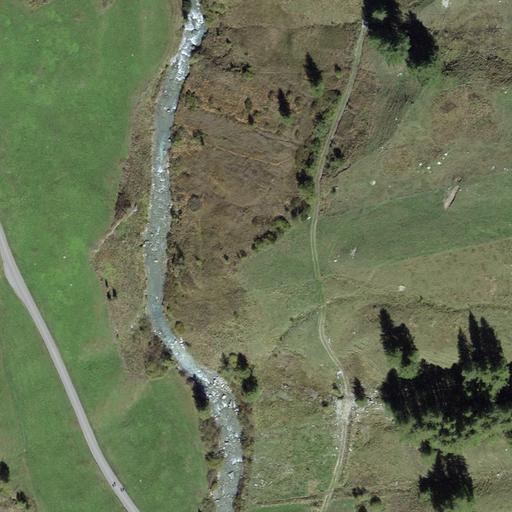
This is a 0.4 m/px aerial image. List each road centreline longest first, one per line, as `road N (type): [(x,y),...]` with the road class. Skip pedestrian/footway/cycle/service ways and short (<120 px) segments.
road 1 (track): [(322,511),(339,468),(349,396),(321,332),(312,229),(317,181),(354,75),(366,0)]
road 2 (unclassified): [(134,511),(97,454),(0,233)]
